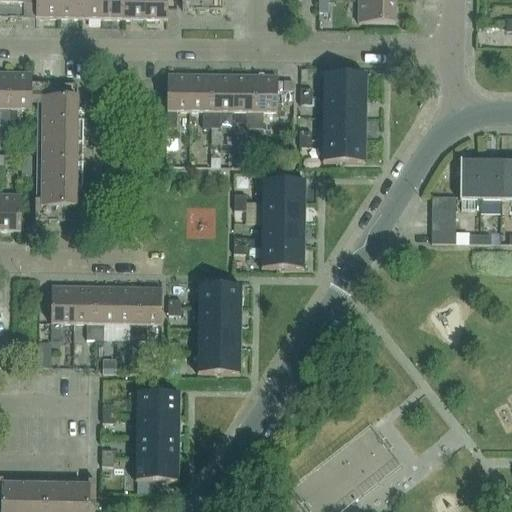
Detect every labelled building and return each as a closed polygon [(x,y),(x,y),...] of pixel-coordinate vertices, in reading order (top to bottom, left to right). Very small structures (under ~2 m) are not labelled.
[(0,0),(0,20),(24,21),(24,2),(24,0),(0,0)] [(35,0),(36,2),(36,21),(58,21),(58,0),(35,0)] [(58,0),(58,21),(80,22),(79,0),(58,0)] [(79,0),(80,22),(101,22),(101,0),(79,0)] [(101,0),(101,22),(123,22),(123,0),(101,0)] [(123,0),(123,22),(145,23),(144,0),(123,0)] [(167,23),(167,11),(167,0),(144,0),(145,23),(167,23)] [(181,0),(181,12),(222,13),(222,0),(181,0)] [(24,2),(24,21),(33,21),(36,21),(36,2),(33,2),(24,2)] [(327,2),(318,2),(318,15),(327,15),(327,2)] [(395,4),(358,3),(358,25),(395,26),(395,4)] [(0,75),(0,128),(8,128),(9,76),(0,75)] [(31,107),(31,87),(31,76),(9,76),(8,128),(16,129),(17,113),(31,113),(31,107)] [(323,77),(323,100),(365,100),(366,78),(323,77)] [(176,114),(189,115),(190,78),(167,78),(166,130),(176,130),(176,114)] [(202,131),(210,131),(211,78),(190,78),(189,115),(202,115),(202,131)] [(219,115),(232,115),(233,78),(211,78),(210,131),(219,131),(219,115)] [(245,131),(254,131),(254,79),(233,78),(232,115),(245,115),(245,131)] [(276,116),(277,100),(277,79),(254,79),(254,131),(262,131),(262,116),(276,116)] [(293,94),(293,84),(283,83),(283,93),(293,94)] [(42,107),(43,87),(34,87),(31,87),(31,107),(34,107),(42,107)] [(35,203),(35,224),(75,224),(76,210),(76,189),(82,189),(83,122),(77,122),(77,101),(77,87),(43,87),(42,100),(36,100),(36,107),(35,203)] [(300,91),(300,99),(312,100),(312,92),(300,91)] [(311,108),(312,100),(300,99),(299,107),(311,108)] [(365,122),(365,100),(323,100),(322,121),(365,122)] [(365,144),(365,122),(322,121),(322,143),(365,144)] [(299,135),(299,143),(311,143),(311,135),(299,135)] [(311,151),(311,143),(299,143),(299,151),(311,151)] [(364,166),(365,144),(322,143),(322,165),(364,166)] [(0,158),(0,166),(11,167),(11,158),(0,158)] [(21,158),(21,168),(30,168),(30,159),(21,158)] [(220,170),(220,159),(211,159),(210,170),(220,170)] [(480,164),(460,164),(461,162),(459,162),(459,203),(460,203),(460,202),(461,202),(461,213),(478,213),(478,202),(480,202),(480,164)] [(480,202),(499,203),(500,164),(480,164),(480,202)] [(499,203),(511,202),(511,164),(500,164),(499,203)] [(21,168),(21,178),(30,178),(30,168),(21,168)] [(262,184),(261,206),(304,207),(304,184),(262,184)] [(0,234),(20,234),(20,223),(21,198),(0,197),(0,234)] [(234,198),(234,206),(246,206),(246,198),(234,198)] [(431,200),(431,211),(455,212),(455,200),(431,200)] [(246,206),(234,206),(234,214),(246,214),(246,206)] [(304,228),(304,207),(261,206),(261,228),(304,228)] [(455,212),(431,211),(431,223),(455,223),(455,212)] [(455,223),(431,223),(431,234),(454,235),(455,223)] [(261,228),(261,249),(303,250),(304,228),(261,228)] [(454,235),(431,234),(430,246),(454,246),(454,237),(454,235)] [(454,246),(468,247),(468,237),(454,237),(454,246)] [(468,237),(468,247),(479,247),(479,237),(468,237)] [(479,237),(479,247),(490,247),(490,237),(479,237)] [(233,249),(245,249),(245,241),(233,241),(233,249)] [(245,257),(245,249),(233,249),(233,257),(245,257)] [(303,272),(303,250),(261,249),(260,272),(303,272)] [(198,289),(198,311),(240,312),(241,289),(198,289)] [(73,327),(74,290),(51,290),(50,342),(60,342),(60,327),(73,327)] [(74,290),(73,327),(86,327),(86,343),(94,343),(95,290),(74,290)] [(95,290),(94,343),(103,343),(103,327),(116,327),(117,291),(95,290)] [(117,291),(116,327),(129,328),(129,343),(138,344),(138,291),(117,291)] [(138,291),(138,344),(146,344),(146,328),(160,328),(161,291),(138,291)] [(168,303),(168,311),(180,311),(180,303),(168,303)] [(180,319),(180,311),(168,311),(168,319),(180,319)] [(240,333),(240,312),(198,311),(197,333),(240,333)] [(197,333),(197,354),(240,355),(240,333),(197,333)] [(167,346),(167,354),(179,354),(179,346),(167,346)] [(179,362),(179,354),(167,354),(167,362),(179,362)] [(239,377),(240,355),(197,354),(196,377),(239,377)] [(137,367),(129,367),(128,376),(137,376),(137,367)] [(115,368),(102,368),(102,372),(102,376),(115,376),(115,368)] [(136,396),(136,418),(178,419),(179,397),(136,396)] [(102,410),(102,418),(114,418),(114,410),(102,410)] [(114,418),(102,418),(102,426),(114,426),(114,418)] [(136,418),(135,440),(178,441),(178,419),(136,418)] [(135,440),(135,462),(178,462),(178,441),(135,440)] [(113,453),(101,453),(101,461),(113,461),(113,453)] [(113,461),(101,461),(101,469),(113,470),(113,461)] [(177,485),(178,462),(135,462),(135,484),(177,485)] [(67,488),(66,511),(88,511),(89,506),(95,506),(95,483),(94,483),(94,488),(67,488)] [(0,511),(22,511),(23,487),(0,486),(0,499),(1,499),(0,511)] [(22,511),(44,511),(45,488),(23,487),(22,511)] [(44,511),(66,511),(67,488),(45,488),(44,511)]
